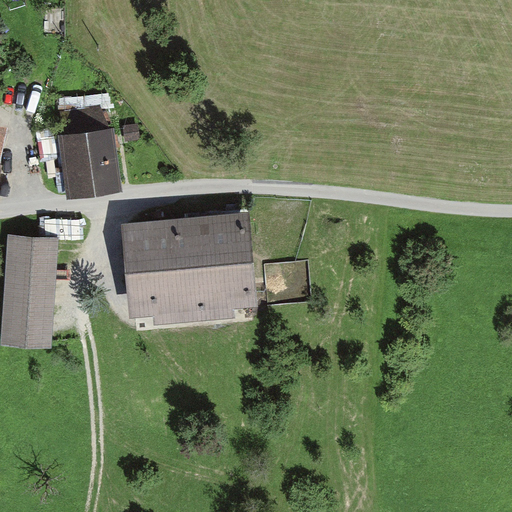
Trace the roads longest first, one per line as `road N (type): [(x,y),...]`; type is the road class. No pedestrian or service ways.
road 1 (unclassified): [(0,212),(219,185),(511,212)]
road 2 (track): [(96,202),(79,281),(101,435),(96,511)]
